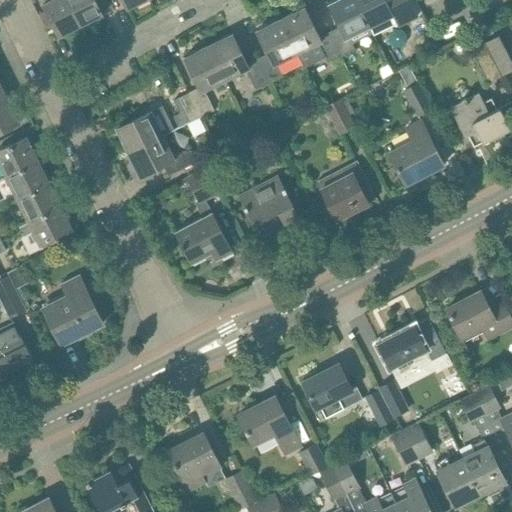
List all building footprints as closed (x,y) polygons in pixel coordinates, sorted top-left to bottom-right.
[(53,26),(58,36),(81,25),(67,0),(51,0),(43,5),(46,11),(53,26)] [(67,0),(81,25),(103,14),(97,2),(101,0),(67,0)] [(122,0),(127,9),(145,0),(122,0)] [(330,32),(342,55),(355,49),(349,37),(370,27),(356,0),(333,0),(331,1),(332,3),(329,4),(340,27),(330,32)] [(356,0),(370,27),(373,33),(394,23),(395,26),(418,15),(410,0),(356,0)] [(342,55),(330,32),(319,37),(304,7),(281,19),(298,54),(319,43),(328,62),(342,55)] [(46,29),(53,26),(46,11),(38,15),(46,29)] [(298,54),(281,19),(256,31),(268,54),(257,59),(269,83),(282,76),(277,64),(298,54)] [(269,83),(257,59),(247,63),(232,34),(208,46),(225,80),(246,69),(256,89),(269,83)] [(502,76),(511,70),(511,60),(499,35),(484,43),(502,76)] [(489,83),(502,76),(484,43),(471,50),(489,83)] [(225,80),(208,46),(184,58),(199,87),(189,92),(201,116),(215,109),(205,90),(225,80)] [(399,70),(403,79),(413,73),(409,65),(399,70)] [(405,91),(418,116),(432,109),(419,83),(405,91)] [(190,121),(201,116),(189,92),(178,98),(190,121)] [(511,129),(500,108),(497,110),(491,99),(484,102),(479,93),(451,108),(465,136),(476,130),(483,144),(511,129)] [(8,99),(0,102),(0,132),(20,122),(19,120),(21,119),(16,110),(14,111),(8,99)] [(341,99),(326,107),(340,134),(355,126),(341,99)] [(163,135),(174,130),(162,106),(151,112),(151,111),(117,128),(129,152),(163,135)] [(413,141),(405,145),(390,152),(406,184),(444,164),(421,121),(407,128),(413,141)] [(163,135),(129,152),(141,176),(163,165),(168,176),(192,164),(186,150),(174,157),(163,135)] [(0,163),(6,176),(38,160),(27,137),(0,149),(0,163)] [(6,176),(17,198),(49,182),(48,180),(50,179),(46,170),(44,171),(38,160),(6,176)] [(370,188),(357,162),(348,166),(352,173),(321,189),(337,219),(369,203),(363,191),(370,188)] [(199,201),(195,203),(203,218),(176,232),(192,263),(212,252),(216,260),(233,252),(206,199),(218,193),(205,168),(187,177),(199,201)] [(299,217),(278,175),(239,195),(260,237),(299,217)] [(29,221),(61,206),(60,203),(62,202),(57,193),(55,194),(49,182),(17,198),(29,221)] [(66,216),(61,206),(29,221),(40,244),(72,229),(71,225),(72,225),(68,215),(66,216)] [(24,266),(9,273),(17,290),(32,283),(24,266)] [(0,298),(10,318),(26,310),(8,276),(0,280),(0,298)] [(103,323),(91,301),(98,297),(90,282),(83,285),(79,277),(63,285),(68,295),(43,307),(62,344),(103,323)] [(446,308),(461,338),(482,327),(487,338),(511,324),(511,319),(503,302),(490,309),(481,291),(446,308)] [(0,374),(32,358),(25,343),(24,344),(13,322),(0,328),(0,374)] [(414,325),(378,343),(386,359),(387,361),(396,377),(430,359),(431,361),(446,354),(430,322),(416,329),(414,325)] [(308,379),(303,381),(311,397),(308,399),(313,409),(316,407),(317,408),(321,406),(326,417),(344,409),(338,397),(353,390),(352,389),(339,363),(334,365),(319,374),(317,370),(306,375),(308,379)] [(408,408),(394,380),(380,387),(394,415),(408,408)] [(500,407),(489,386),(474,393),(484,414),(500,407)] [(381,425),(393,418),(378,390),(366,396),(381,425)] [(471,421),(484,414),(474,393),(461,400),(471,421)] [(239,414),(254,444),(275,433),(286,453),(300,446),(275,396),(239,414)] [(511,440),(511,413),(501,419),(511,440)] [(418,424),(404,430),(418,459),(431,452),(418,424)] [(406,464),(418,459),(404,430),(392,436),(406,464)] [(168,450),(186,485),(221,467),(204,432),(168,450)] [(490,495),(500,490),(500,484),(506,482),(485,439),(472,446),(475,453),(463,459),(480,494),(485,492),(490,495)] [(299,452),(311,475),(328,466),(316,443),(299,452)] [(480,494),(463,459),(451,465),(447,457),(435,464),(455,506),(480,494)] [(369,511),(400,511),(391,492),(377,499),(376,498),(367,502),(345,459),(333,465),(355,511),(361,511),(368,509),(369,511)] [(86,483),(99,508),(111,502),(114,508),(134,497),(141,511),(152,506),(129,463),(112,472),(110,470),(86,483)] [(321,471),(339,509),(333,511),(355,511),(333,465),(321,471)] [(227,479),(242,508),(255,501),(241,472),(227,479)] [(404,486),(391,492),(400,511),(432,511),(416,479),(404,485),(404,486)] [(282,511),(274,494),(261,501),(266,511),(282,511)] [(56,511),(49,497),(20,511),(56,511)] [(250,511),(266,511),(261,501),(248,507),(250,511)]
